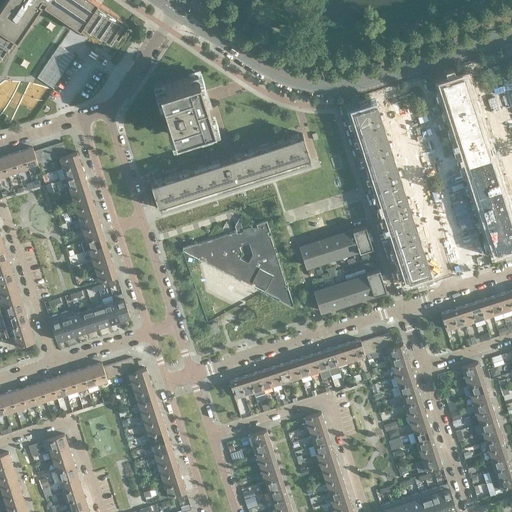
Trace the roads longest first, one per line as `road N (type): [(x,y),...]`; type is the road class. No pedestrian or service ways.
road 1 (tertiary): [(511,36),(345,90),(317,90),(272,72),(176,10)]
road 2 (unclassified): [(367,511),(329,398),(214,433)]
road 3 (unclassified): [(194,369),(405,306)]
road 4 (unclassified): [(102,511),(71,420),(0,443)]
road 5 (unclassified): [(53,362),(0,208)]
road 6 (unclassified): [(470,511),(425,368)]
road 7 (unclassified): [(165,380),(208,511)]
road 8 (unclassified): [(108,111),(176,10)]
